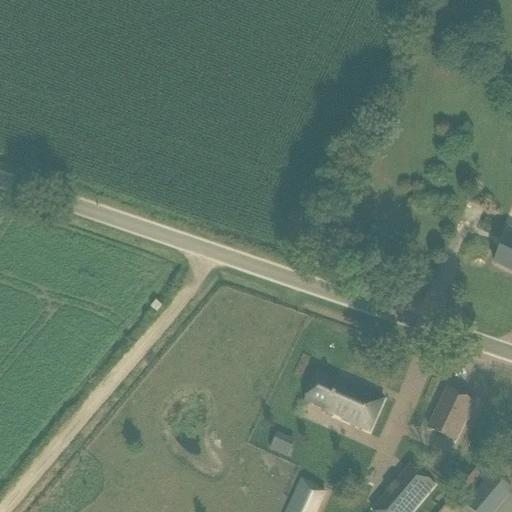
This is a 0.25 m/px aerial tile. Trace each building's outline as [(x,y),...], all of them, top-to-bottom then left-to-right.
[(502,245),(494,264),(511,271),(511,232),(509,231),(502,245)] [(334,414),(344,419),(343,421),(349,424),(369,433),(384,400),(357,388),(356,392),(347,388),(348,386),(317,372),(304,402),(324,411),(323,412),(333,417),(334,414)] [(454,442),(474,403),(448,390),(429,429),(454,442)] [(272,450),(289,456),(294,443),(277,437),(272,450)] [(410,465),(372,511),(412,511),(435,486),(410,465)] [(511,491),(493,475),(468,505),(476,511),(495,511),(511,492),(511,491)] [(300,480),(285,511),(316,511),(325,492),(300,480)]
